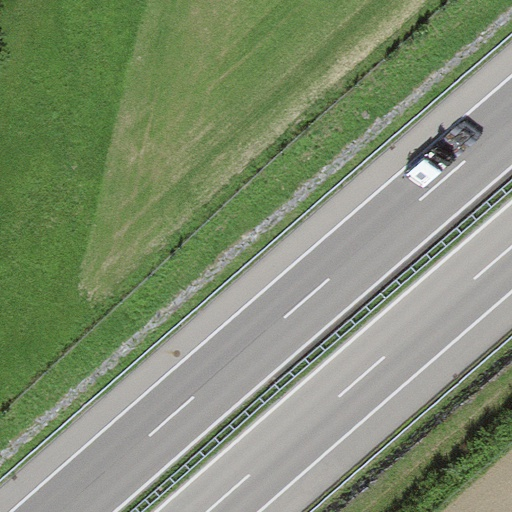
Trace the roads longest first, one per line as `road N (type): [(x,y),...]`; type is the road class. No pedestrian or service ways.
road 1 (motorway): [(511,125),(68,511)]
road 2 (motorway): [(212,511),(511,252)]
